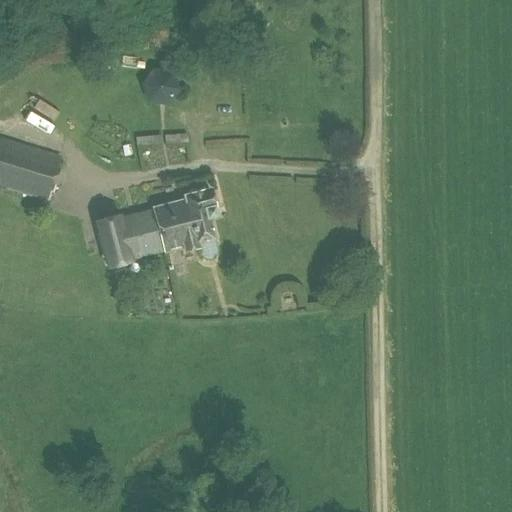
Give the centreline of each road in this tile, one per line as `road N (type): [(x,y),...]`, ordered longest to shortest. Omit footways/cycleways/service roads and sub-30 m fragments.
road 1 (track): [(382,511),(375,179)]
road 2 (track): [(375,179),(376,0)]
